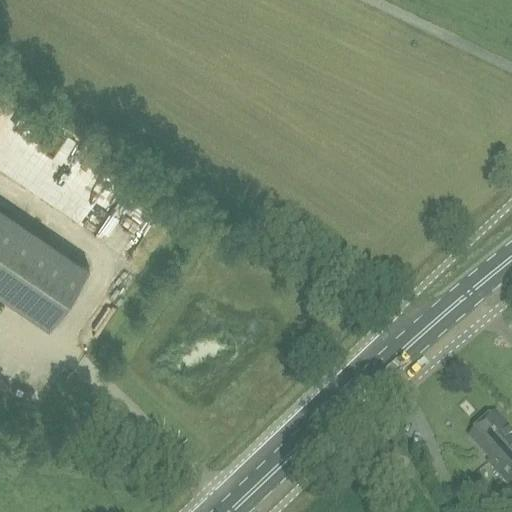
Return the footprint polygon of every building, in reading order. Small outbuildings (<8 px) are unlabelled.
[(33,164),(45,146),(36,140),(24,158),(33,164)] [(53,176),(44,191),(52,196),(61,180),(53,176)] [(0,210),(0,298),(47,330),(88,270),(0,210)] [(152,257),(140,263),(146,277),(159,271),(152,257)] [(511,485),(511,434),(495,415),(470,438),(491,461),(488,463),(510,487),(511,485)] [(389,477),(406,463),(394,450),(378,465),(389,477)]
